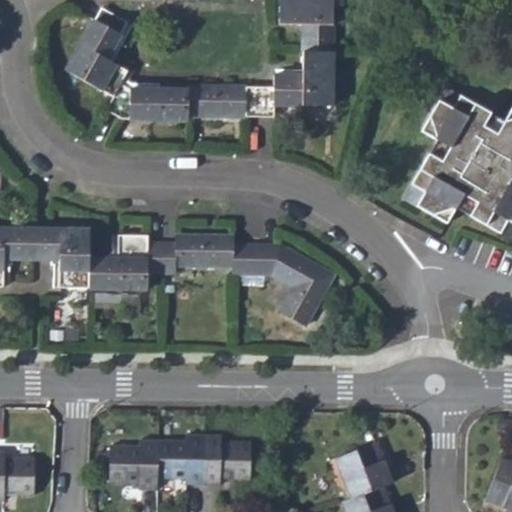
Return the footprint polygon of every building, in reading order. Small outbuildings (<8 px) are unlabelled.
[(278,0),(278,23),(302,24),(300,76),(273,75),(272,87),(187,86),(187,90),(129,90),(120,85),(127,72),(108,60),(127,23),(101,9),(65,71),(112,98),(105,110),(123,120),(187,120),(188,116),(273,116),(273,105),(331,106),(332,0),(278,0)] [(421,132),(436,140),(448,147),(441,160),(428,153),(403,199),(446,222),(455,208),(463,195),(477,202),(469,216),(511,239),(511,182),(510,182),(511,177),(511,106),(504,120),(497,134),(483,125),(490,113),(445,88),(421,132)] [(483,125),(497,134),(504,120),(490,113),(483,125)] [(428,153),(441,160),(448,147),(436,140),(428,153)] [(455,208),(469,216),(477,202),(463,195),(455,208)] [(0,286),(3,287),(4,260),(57,260),(58,288),(146,289),(148,273),(175,273),(175,268),(230,267),(231,274),(272,275),(291,286),(278,312),(304,326),(332,275),(281,247),(234,244),(232,236),(174,235),(174,244),(148,243),(148,235),(118,234),(117,258),(89,258),(89,231),(0,228),(0,286)] [(139,447),(110,446),(109,484),(139,485),(139,491),(156,491),(157,478),(185,478),(185,485),(219,485),(220,479),(248,479),(249,443),(220,442),(220,436),(186,435),(186,441),(140,441),(139,447)] [(376,444),(335,459),(350,498),(342,502),(345,511),(393,511),(383,486),(392,482),(376,444)] [(0,499),(3,499),(4,494),(33,495),(34,457),(5,457),(5,452),(0,451),(0,499)] [(511,462),(500,458),(484,499),(511,511),(511,462)]
